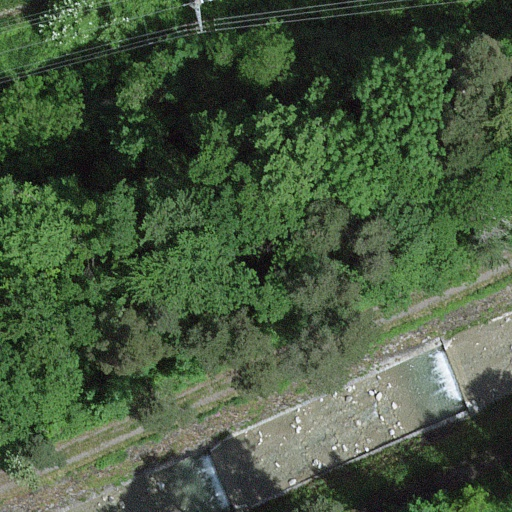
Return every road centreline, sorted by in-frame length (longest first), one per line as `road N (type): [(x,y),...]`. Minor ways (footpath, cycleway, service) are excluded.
road 1 (track): [(0,475),(511,252)]
road 2 (track): [(511,446),(366,511)]
